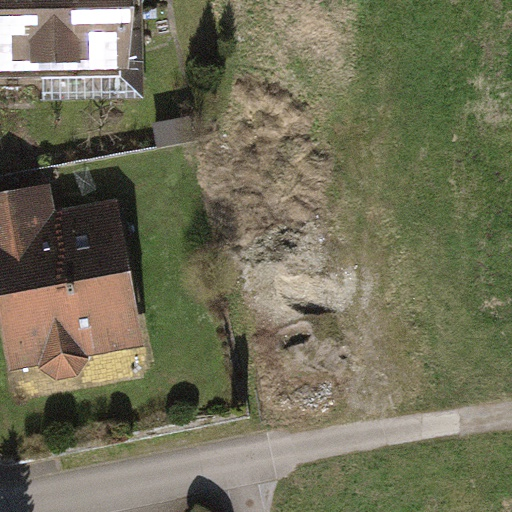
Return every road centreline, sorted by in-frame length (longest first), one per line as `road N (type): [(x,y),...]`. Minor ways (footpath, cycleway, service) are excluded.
road 1 (track): [(255,511),(244,459),(511,416)]
road 2 (residential): [(0,508),(244,459)]
